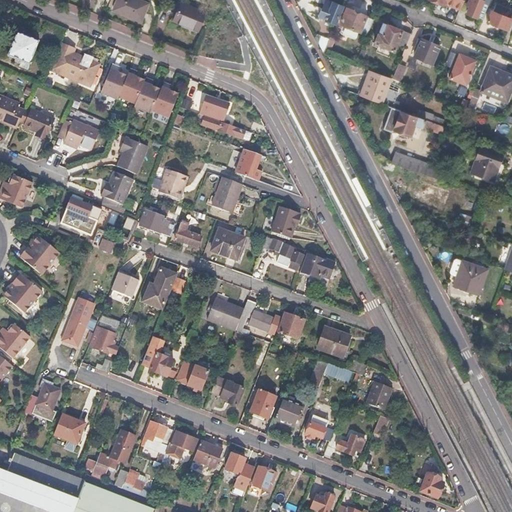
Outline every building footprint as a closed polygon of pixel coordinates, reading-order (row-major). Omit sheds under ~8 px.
[(149,3),(141,0),(119,0),(116,10),(129,15),(142,20),(149,3)] [(468,0),(466,5),(469,6),(466,13),(476,17),(477,16),(478,17),(485,0),(468,0)] [(203,11),(179,2),(172,20),(184,25),(195,29),(203,11)] [(331,7),(323,3),(318,16),(335,23),(342,6),(333,2),(331,7)] [(492,11),(491,11),(487,22),(506,30),(511,19),(503,15),(506,8),(495,4),(492,11)] [(367,16),(346,8),(339,25),(360,33),(360,32),(367,35),(373,20),(366,17),(367,16)] [(27,28),(21,25),(8,56),(29,65),(38,41),(41,43),(45,35),(61,41),(66,28),(50,21),(45,33),(33,28),(32,30),(27,28)] [(387,26),(383,24),(374,44),(393,51),(396,43),(405,47),(411,34),(388,25),(387,26)] [(335,39),(330,37),(324,52),(329,54),(335,39)] [(421,41),(418,40),(414,52),(416,53),(414,58),(432,65),(440,47),(422,39),(421,41)] [(77,49),(63,43),(50,71),(90,89),(101,66),(91,61),(81,57),(80,58),(74,55),(77,49)] [(369,47),(363,45),(355,64),(361,66),(369,47)] [(475,61),(459,54),(449,78),(466,85),(475,61)] [(118,97),(127,75),(119,71),(121,66),(116,64),(113,63),(101,92),(118,99),(118,97)] [(134,69),(131,67),(127,75),(118,97),(135,103),(145,80),(136,76),(139,71),(134,69)] [(405,70),(397,67),(392,78),(400,81),(405,70)] [(511,86),(511,76),(491,67),(481,91),(506,101),(511,86)] [(365,79),(367,80),(361,95),(381,103),(391,78),(369,69),(365,79)] [(146,77),(145,80),(135,103),(134,106),(151,113),(152,111),(161,89),(152,85),(154,80),(150,78),(146,77)] [(365,79),(362,78),(357,93),(361,95),(367,80),(365,79)] [(164,81),(161,89),(152,111),(151,113),(169,117),(179,93),(170,90),(172,84),(168,83),(164,81)] [(481,91),(475,89),(467,107),(473,109),(481,91)] [(18,104),(0,96),(0,121),(17,128),(20,121),(24,110),(17,107),(18,104)] [(217,101),(206,97),(199,114),(220,122),(224,123),(230,106),(217,101)] [(424,119),(391,106),(383,128),(390,131),(394,129),(410,135),(414,124),(421,127),(424,119)] [(31,111),(25,109),(24,110),(20,121),(25,123),(24,126),(30,129),(37,131),(36,133),(46,137),(53,118),(31,109),(31,111)] [(184,113),(178,111),(173,123),(180,125),(184,113)] [(70,124),(63,121),(57,137),(63,140),(62,143),(69,146),(76,149),(78,144),(90,150),(98,130),(71,120),(70,124)] [(427,120),(424,128),(442,134),(445,127),(427,120)] [(224,123),(220,122),(217,130),(248,141),(249,137),(250,133),(224,123)] [(148,145),(125,136),(120,149),(123,150),(120,158),(117,166),(137,174),(148,145)] [(502,154),(480,146),(471,172),(474,173),(492,180),(498,163),(502,154)] [(261,156),(244,150),(236,172),(259,180),(260,176),(262,172),(255,170),(261,156)] [(396,151),(391,162),(439,179),(443,169),(396,151)] [(133,178),(113,170),(106,185),(104,184),(102,188),(100,193),(105,195),(101,204),(105,205),(114,209),(117,200),(123,202),(133,178)] [(187,178),(166,170),(158,191),(179,199),(183,189),(187,178)] [(10,185),(5,183),(2,190),(0,194),(0,198),(23,208),(33,183),(15,175),(11,176),(9,182),(10,185)] [(242,183),(222,175),(211,204),(232,212),(237,197),(242,183)] [(426,191),(423,190),(419,200),(433,204),(439,186),(429,182),(426,191)] [(101,208),(70,196),(59,222),(90,235),(101,208)] [(114,209),(105,205),(100,217),(96,228),(128,241),(137,219),(114,209)] [(168,212),(152,206),(150,210),(146,208),(140,224),(170,235),(175,222),(165,218),(168,212)] [(296,214),(279,208),(270,233),(287,238),(292,225),(294,226),(296,221),(298,216),(295,215),(296,214)] [(186,216),(180,214),(178,219),(182,220),(175,238),(198,247),(202,235),(187,229),(190,222),(184,220),(186,216)] [(244,238),(220,229),(211,250),(236,260),(244,238)] [(266,237),(260,235),(257,243),(263,246),(264,243),(266,237)] [(266,237),(264,243),(276,247),(273,256),(279,259),(280,255),(292,259),(290,265),(298,268),(303,255),(294,252),(295,250),(284,246),(284,244),(266,237)] [(41,238),(36,238),(29,248),(21,258),(42,276),(60,255),(41,238)] [(115,245),(108,242),(105,247),(113,250),(115,245)] [(336,262),(307,252),(300,271),(321,279),(323,273),(331,276),(334,269),(336,262)] [(487,269),(461,260),(451,285),(478,294),(487,269)] [(158,267),(153,265),(147,278),(152,280),(158,267)] [(130,278),(118,273),(111,290),(131,297),(138,278),(131,275),(130,278)] [(43,293),(21,275),(13,285),(5,294),(5,298),(25,315),(43,293)] [(89,278),(82,275),(72,300),(79,303),(89,278)] [(186,281),(177,277),(170,294),(165,305),(172,308),(178,293),(181,294),(186,281)] [(160,294),(144,287),(131,319),(136,321),(139,313),(137,312),(140,306),(153,312),(160,294)] [(170,294),(165,292),(160,304),(165,306),(165,305),(170,294)] [(245,311),(216,300),(209,319),(237,330),(245,311)] [(257,304),(249,301),(245,311),(237,330),(243,333),(250,317),(251,318),(257,304)] [(133,311),(129,309),(128,312),(119,308),(113,324),(126,330),(133,311)] [(282,317),(277,315),(275,318),(257,311),(251,325),(275,334),(282,317)] [(306,320),(287,312),(280,331),(298,338),(306,320)] [(90,320),(74,314),(63,342),(79,348),(90,320)] [(511,325),(497,320),(494,328),(507,333),(508,332),(511,332),(511,325)] [(5,331),(2,329),(0,331),(0,348),(12,359),(30,338),(15,325),(10,325),(7,329),(7,333),(5,331)] [(116,336),(97,328),(89,347),(108,355),(116,336)] [(349,337),(324,328),(317,348),(341,358),(345,347),(349,337)] [(159,342),(152,339),(141,365),(151,368),(150,372),(166,378),(173,361),(154,353),(159,342)] [(269,344),(263,342),(261,348),(267,351),(269,344)] [(0,382),(12,367),(0,356),(0,382)] [(193,360),(186,357),(176,380),(201,391),(209,373),(190,365),(193,360)] [(327,363),(317,360),(308,383),(318,387),(323,373),(327,363)] [(360,364),(355,362),(351,372),(353,373),(356,374),(360,364)] [(351,372),(327,363),(323,373),(335,378),(336,376),(344,379),(343,381),(349,384),(353,373),(351,372)] [(369,367),(364,365),(360,364),(356,374),(365,378),(369,367)] [(244,388),(218,377),(211,393),(229,400),(228,402),(237,406),(244,388)] [(392,389),(375,382),(367,403),(383,410),(387,399),(392,389)] [(61,391),(45,384),(39,400),(31,396),(18,428),(21,430),(27,414),(32,416),(33,415),(52,422),(55,414),(53,412),(61,391)] [(276,397),(260,391),(251,412),(267,419),(276,397)] [(301,406),(284,400),(276,419),(293,426),(301,406)] [(86,424),(62,414),(54,435),(78,445),(86,424)] [(336,423),(313,414),(305,435),(314,438),(315,436),(329,441),(336,423)] [(388,419),(381,416),(376,427),(383,430),(388,419)] [(174,432),(152,423),(143,446),(165,455),(174,432)] [(136,436),(122,430),(111,457),(101,453),(97,462),(90,459),(87,467),(94,470),(94,471),(105,475),(108,467),(115,470),(118,460),(125,463),(136,436)] [(186,436),(177,432),(173,443),(172,443),(168,454),(180,459),(184,448),(193,452),(198,441),(196,440),(197,437),(187,433),(186,436)] [(360,437),(351,434),(348,443),(340,440),(337,448),(358,457),(361,451),(356,449),(360,437)] [(223,451),(201,441),(193,460),(215,470),(223,451)] [(246,459),(232,454),(226,470),(240,475),(232,494),(243,499),(254,471),(243,466),(246,459)] [(5,473),(0,471),(0,493),(46,511),(72,511),(83,484),(84,482),(12,455),(5,473)] [(436,467),(431,465),(428,473),(427,472),(419,491),(435,498),(441,483),(437,481),(438,477),(433,475),(436,467)] [(276,474),(260,468),(253,485),(269,492),(276,474)] [(138,475),(129,471),(121,489),(147,499),(149,493),(141,489),(145,479),(138,476),(138,475)] [(126,476),(122,474),(118,485),(121,486),(126,476)] [(83,484),(72,511),(154,511),(83,484)] [(324,498),(309,492),(302,508),(306,509),(311,507),(318,510),(317,511),(327,511),(334,496),(333,496),(333,493),(329,491),(327,493),(326,493),(324,498)] [(221,511),(225,502),(216,499),(211,511),(221,511)]
